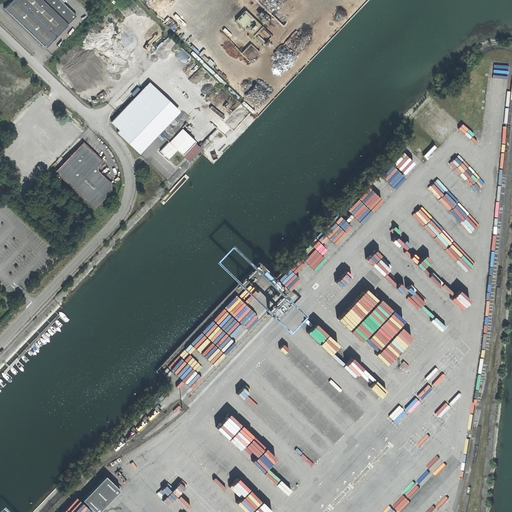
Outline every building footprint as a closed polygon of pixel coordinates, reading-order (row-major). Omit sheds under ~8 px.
[(12,0),(4,10),(45,49),(77,17),(63,4),(67,0),(12,0)] [(236,0),(226,10),(240,24),(241,23),(243,25),(253,14),(256,17),(258,14),(263,19),(273,8),(264,0),(236,0)] [(181,113),(150,83),(113,123),(121,131),(119,133),(142,154),(181,113)] [(168,160),(177,152),(182,156),(195,143),(182,129),(175,136),(160,152),(168,160)] [(9,165),(25,181),(53,152),(40,140),(37,143),(25,131),(9,147),(18,155),(9,165)] [(77,137),(55,161),(59,165),(54,170),(93,208),(110,190),(110,183),(97,170),(97,168),(98,164),(102,160),(83,141),(82,141),(77,137)] [(390,239),(399,230),(389,219),(380,228),(390,239)] [(354,275),(335,295),(346,305),(359,291),(354,286),(360,280),(354,275)] [(317,342),(322,337),(305,320),(300,326),(317,342)] [(393,337),(385,346),(394,355),(403,346),(393,337)] [(334,349),(338,345),(333,340),(329,344),(334,349)] [(463,343),(453,353),(457,357),(467,347),(463,343)] [(401,404),(407,409),(411,404),(405,399),(401,404)] [(216,414),(209,419),(213,424),(220,419),(216,414)] [(389,430),(391,422),(385,420),(383,428),(389,430)] [(272,463),(264,472),(274,482),(283,474),(272,463)] [(80,498),(94,511),(95,511),(118,489),(103,475),(80,498)]
